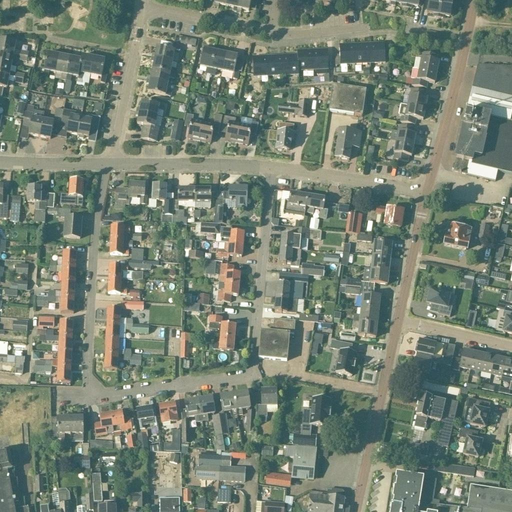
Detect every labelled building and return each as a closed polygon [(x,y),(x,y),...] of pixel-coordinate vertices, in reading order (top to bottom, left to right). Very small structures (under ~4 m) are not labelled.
[(219,9),(219,6),(227,7),(228,0),(215,0),(214,8),(219,9)] [(228,0),(227,7),(233,9),(233,12),(237,13),(239,0),(228,0)] [(249,12),(251,0),(239,0),(237,13),(241,14),(241,11),(249,12)] [(396,4),(401,5),(401,8),(406,9),(407,0),(395,0),(395,7),(396,4)] [(407,0),(406,9),(411,10),(412,7),(418,8),(419,0),(407,0)] [(433,18),(438,19),(441,0),(429,0),(427,14),(434,15),(433,18)] [(453,9),(452,9),(453,0),(441,0),(438,19),(443,20),(443,17),(450,18),(450,17),(451,18),(453,16),(454,11),(453,9)] [(119,18),(107,16),(105,23),(117,25),(119,18)] [(194,50),(197,41),(176,36),(174,46),(194,50)] [(0,53),(13,56),(15,44),(0,41),(0,53)] [(385,44),(369,45),(370,64),(385,64),(385,44)] [(369,45),(354,46),(355,65),(370,64),(369,45)] [(157,48),(156,55),(153,55),(152,59),(172,63),(175,52),(180,53),(181,48),(172,46),(172,51),(157,48)] [(340,66),(355,65),(354,46),(339,46),(340,66)] [(215,53),(208,51),(209,48),(204,47),(204,50),(200,68),(206,69),(205,75),(207,75),(205,83),(209,83),(210,76),(215,53)] [(216,71),(222,73),(227,51),(223,51),(222,54),(215,53),(210,76),(215,77),(216,71)] [(222,73),(234,75),(233,81),(238,81),(239,72),(235,72),(238,57),(230,56),(231,52),(227,51),(222,73)] [(328,51),(312,52),(313,71),(329,70),(328,51)] [(48,79),(49,73),(55,74),(60,53),(55,52),(55,56),(47,54),(44,72),(43,77),(48,79)] [(312,52),(297,53),(298,76),(299,76),(299,72),(313,71),(312,52)] [(0,64),(11,67),(13,56),(0,53),(0,64)] [(70,59),(63,57),(64,53),(60,53),(55,74),(62,75),(61,81),(66,82),(70,59)] [(283,77),(298,76),(297,53),(297,57),(283,57),(283,77)] [(421,60),(419,70),(413,68),(413,69),(437,74),(439,63),(437,63),(438,56),(422,53),(421,60)] [(78,78),(78,79),(77,86),(82,87),(82,82),(88,83),(94,55),(90,54),(89,58),(82,57),(78,78)] [(105,61),(97,60),(98,56),(94,55),(88,83),(89,84),(90,77),(101,79),(100,84),(105,85),(107,76),(102,75),(105,61)] [(78,57),(78,60),(70,59),(66,82),(71,83),(72,77),(78,78),(82,57),(82,56),(81,57),(78,57)] [(283,57),(268,58),(269,77),(283,77),(283,57)] [(253,78),(269,77),(268,58),(252,59),(253,78)] [(154,63),(152,70),(176,75),(177,70),(171,69),(172,63),(152,59),(151,62),(154,63)] [(0,64),(0,76),(9,78),(11,67),(0,64)] [(477,67),(472,90),(463,129),(462,129),(455,161),(456,161),(455,165),(453,166),(452,170),(453,172),(453,173),(499,184),(501,174),(511,176),(511,68),(479,67),(477,67)] [(434,85),(437,74),(413,69),(411,80),(409,80),(408,85),(412,85),(412,87),(427,90),(428,83),(434,85)] [(152,70),(151,78),(148,77),(147,81),(168,85),(169,79),(175,80),(176,75),(152,70)] [(0,98),(2,98),(4,89),(7,89),(9,78),(0,76),(0,98)] [(172,93),(166,91),(168,85),(147,81),(146,85),(149,86),(148,93),(171,98),(172,93)] [(366,92),(332,87),(329,113),(362,117),(366,92)] [(411,89),(410,96),(408,107),(425,110),(427,99),(425,99),(426,92),(411,89)] [(74,100),(72,105),(82,108),(84,103),(74,100)] [(165,107),(159,106),(141,102),(140,110),(137,109),(136,113),(157,117),(158,111),(164,112),(165,107)] [(22,115),(25,104),(19,103),(16,114),(22,115)] [(93,110),(100,112),(102,105),(95,103),(93,110)] [(299,108),(278,106),(277,114),(298,117),(297,118),(307,119),(309,104),(299,103),(299,108)] [(415,126),(416,120),(423,121),(425,110),(408,107),(407,107),(400,106),(398,117),(401,117),(400,123),(415,126)] [(54,123),(43,121),(39,138),(50,140),(53,125),(61,126),(63,111),(56,110),(54,123)] [(81,119),(75,118),(76,113),(63,111),(61,126),(68,127),(67,134),(78,136),(81,119)] [(23,128),(30,130),(29,136),(39,138),(43,121),(44,114),(34,112),(33,114),(26,113),(24,120),(23,128)] [(158,129),(155,128),(157,117),(136,113),(136,117),(138,118),(137,125),(144,127),(141,140),(156,143),(158,129)] [(203,124),(192,121),(193,117),(187,116),(185,128),(190,129),(188,140),(199,142),(203,124)] [(216,116),(214,126),(203,124),(199,142),(210,145),(213,133),(218,134),(222,117),(216,116)] [(88,138),(90,132),(97,133),(100,119),(92,117),(91,121),(81,119),(78,136),(88,138)] [(240,125),(235,124),(236,120),(224,117),(220,138),(226,139),(225,142),(236,144),(240,125)] [(170,140),(179,142),(184,123),(174,121),(170,140)] [(253,121),(251,128),(240,125),(236,144),(247,147),(250,135),(256,136),(259,122),(253,121)] [(279,125),(278,133),(277,133),(276,150),(289,152),(289,147),(290,147),(291,142),(293,142),(294,134),(293,134),(294,126),(279,125)] [(399,126),(398,133),(396,143),(413,147),(415,136),(413,135),(414,129),(399,126)] [(351,147),(358,148),(360,133),(340,130),(335,159),(349,161),(351,147)] [(408,163),(409,157),(411,158),(413,147),(396,143),(394,154),(393,161),(408,163)] [(82,207),(83,199),(83,188),(82,188),(83,182),(70,182),(69,196),(66,196),(65,206),(75,207),(82,207)] [(148,197),(144,197),(145,186),(129,185),(129,191),(117,190),(116,206),(128,206),(129,200),(137,200),(137,198),(140,198),(140,206),(147,206),(148,197)] [(0,220),(7,221),(8,220),(10,220),(11,212),(8,212),(8,198),(2,198),(3,187),(0,186),(0,220)] [(173,195),(166,195),(166,187),(153,186),(152,202),(165,202),(164,216),(173,217),(174,201),(173,201),(173,195)] [(28,204),(34,204),(34,224),(45,224),(45,213),(46,213),(47,209),(46,209),(47,197),(41,197),(41,189),(28,188),(28,204)] [(196,190),(195,190),(195,188),(190,188),(189,190),(178,190),(178,202),(174,201),(173,217),(172,225),(178,225),(178,226),(186,226),(186,224),(194,224),(194,219),(191,219),(191,221),(184,221),(184,212),(179,212),(179,208),(185,208),(185,209),(194,209),(194,210),(196,210),(196,204),(196,190)] [(206,188),(205,190),(196,190),(196,204),(210,204),(210,188),(206,188)] [(215,207),(213,225),(220,226),(227,227),(228,209),(228,201),(236,202),(236,210),(246,210),(247,190),(229,189),(228,194),(223,194),(223,201),(218,201),(218,207),(215,207)] [(291,194),(289,203),(285,202),(283,215),(284,215),(284,213),(295,215),(295,216),(304,217),(304,219),(305,214),(308,197),(291,194)] [(47,195),(47,197),(46,209),(47,209),(53,209),(55,195),(47,195)] [(327,212),(323,211),(325,199),(308,197),(305,214),(313,216),(314,210),(321,211),(319,219),(326,220),(327,212)] [(12,198),(11,212),(10,220),(10,223),(19,224),(21,198),(12,198)] [(339,207),(338,214),(348,215),(349,208),(339,207)] [(376,216),(386,217),(384,227),(400,229),(403,212),(377,208),(376,216)] [(81,220),(70,219),(70,211),(58,210),(57,218),(65,219),(64,239),(80,240),(81,220)] [(346,234),(353,235),(359,236),(360,229),(359,229),(360,216),(348,214),(346,234)] [(173,217),(164,216),(162,216),(162,224),(172,225),(173,217)] [(304,219),(302,230),(309,231),(310,220),(304,219)] [(219,236),(220,226),(213,225),(202,225),(201,234),(219,236)] [(486,243),(490,227),(481,225),(477,241),(486,243)] [(469,235),(470,231),(448,226),(446,237),(444,246),(461,250),(467,252),(468,243),(470,235),(469,235)] [(112,227),(111,242),(127,242),(128,235),(130,235),(130,228),(112,227)] [(282,236),(280,249),(301,252),(302,241),(320,242),(321,232),(317,231),(309,231),(302,230),(299,230),(294,229),(293,237),(282,236)] [(221,230),(220,245),(243,247),(244,234),(231,233),(231,231),(221,230)] [(365,236),(359,236),(353,235),(352,243),(364,244),(365,236)] [(110,256),(122,257),(129,257),(129,251),(132,251),(131,262),(143,262),(144,251),(133,250),(133,243),(128,242),(127,242),(111,242),(110,256)] [(374,243),(373,256),(390,257),(392,245),(374,243)] [(347,266),(349,245),(343,244),(340,265),(347,266)] [(229,259),(229,257),(241,258),(243,247),(220,245),(224,246),(224,251),(218,251),(217,258),(229,259)] [(291,261),(292,258),(301,259),(302,258),(302,253),(301,253),(301,252),(280,249),(279,265),(291,266),(291,269),(299,269),(299,262),(291,261)] [(185,259),(203,261),(204,254),(190,253),(190,250),(185,250),(185,253),(185,259)] [(63,253),(63,263),(50,262),(50,268),(75,269),(75,261),(76,261),(76,253),(63,253)] [(373,256),(371,271),(389,272),(390,257),(373,256)] [(150,271),(150,267),(150,263),(142,263),(131,262),(131,268),(131,270),(150,271)] [(215,264),(207,263),(206,273),(215,274),(215,264)] [(302,265),(301,277),(302,277),(324,279),(324,269),(314,268),(314,266),(302,265)] [(16,266),(16,275),(27,276),(28,267),(16,266)] [(110,266),(109,281),(127,282),(128,267),(110,266)] [(219,277),(219,284),(239,286),(240,275),(233,274),(234,267),(220,266),(219,277)] [(62,274),(62,284),(75,284),(75,276),(75,269),(50,268),(50,273),(62,274)] [(374,290),(375,285),(387,286),(389,272),(371,271),(370,284),(361,283),(361,282),(346,281),(340,281),(340,286),(346,287),(346,288),(374,290)] [(288,300),(289,290),(301,291),(302,277),(301,277),(289,276),(288,285),(277,284),(276,299),(288,300)] [(459,287),(470,290),(473,279),(462,276),(459,287)] [(476,276),(474,283),(486,286),(488,278),(476,276)] [(108,295),(120,296),(127,296),(127,282),(109,281),(108,295)] [(18,282),(17,291),(27,292),(28,283),(18,282)] [(62,284),(61,293),(49,292),(49,298),(73,299),(74,292),(75,284),(62,284)] [(219,284),(218,291),(217,303),(230,304),(231,297),(238,298),(239,286),(219,284)] [(362,297),(361,309),(378,311),(380,298),(373,297),(374,290),(346,288),(345,295),(362,297)] [(426,303),(426,305),(439,308),(437,315),(450,318),(455,297),(429,292),(426,303)] [(184,295),(183,304),(191,305),(192,296),(184,295)] [(209,296),(198,295),(197,306),(208,306),(209,296)] [(73,307),(73,299),(49,298),(35,298),(35,308),(48,309),(49,304),(61,304),(60,314),(73,315),(74,307),(73,307)] [(298,301),(288,300),(276,299),(274,313),(296,315),(298,301)] [(125,303),(124,311),(143,312),(143,304),(125,303)] [(119,326),(126,326),(132,327),(132,320),(120,320),(120,310),(107,309),(107,318),(107,325),(119,326)] [(361,309),(360,317),(354,316),(353,323),(377,325),(378,311),(361,309)] [(507,319),(503,333),(511,334),(511,314),(504,313),(503,318),(507,319)] [(209,330),(220,331),(219,338),(235,339),(236,326),(222,325),(223,319),(210,318),(209,330)] [(39,319),(38,328),(43,329),(49,329),(50,319),(39,319)] [(287,362),(289,335),(294,336),(295,323),(274,321),(272,333),(261,332),(259,360),(287,362)] [(27,324),(13,322),(12,332),(27,333),(27,324)] [(59,338),(72,338),(72,331),(73,331),(73,323),(60,322),(59,338)] [(352,329),(359,330),(358,337),(375,339),(377,325),(353,323),(352,329)] [(119,341),(119,326),(107,325),(107,332),(106,332),(106,340),(119,341)] [(149,327),(132,327),(126,326),(125,331),(131,332),(131,335),(148,335),(149,327)] [(312,334),(309,356),(317,357),(320,335),(312,334)] [(355,343),(355,337),(341,335),(340,341),(355,343)] [(59,344),(58,353),(72,354),(72,346),(71,346),(72,338),(59,338),(53,338),(39,337),(39,343),(59,344)] [(212,351),(218,351),(218,352),(234,353),(235,339),(219,338),(213,337),(212,351)] [(119,341),(106,340),(105,348),(106,348),(105,355),(118,356),(124,356),(131,357),(131,351),(118,350),(119,341)] [(452,360),(444,358),(434,356),(436,344),(419,340),(416,354),(415,359),(415,360),(432,364),(442,366),(450,368),(452,360)] [(189,360),(190,341),(181,341),(180,360),(189,360)] [(352,378),(357,354),(350,353),(352,346),(332,342),(331,349),(340,351),(335,374),(352,378)] [(459,369),(470,371),(474,354),(463,352),(461,361),(455,360),(453,371),(458,373),(459,369)] [(58,353),(58,363),(35,362),(35,367),(45,368),(52,369),(58,369),(70,370),(71,362),(72,354),(58,353)] [(470,371),(481,374),(485,356),(474,354),(470,371)] [(0,363),(15,365),(14,375),(23,376),(23,364),(24,364),(25,358),(7,357),(7,356),(0,355),(0,363)] [(118,356),(105,355),(105,362),(104,362),(104,371),(117,372),(117,362),(118,356)] [(141,367),(141,357),(131,357),(124,356),(124,362),(130,362),(130,366),(141,367)] [(481,374),(491,376),(495,359),(485,356),(481,374)] [(491,376),(502,379),(506,361),(495,359),(491,376)] [(429,375),(432,364),(415,360),(412,372),(411,379),(438,385),(439,377),(429,375)] [(502,379),(511,381),(511,379),(511,362),(506,361),(502,379)] [(70,376),(70,370),(58,369),(57,384),(70,385),(70,376)] [(267,418),(267,407),(277,407),(276,391),(261,391),(262,406),(257,406),(257,418),(267,418)] [(243,416),(242,410),(250,409),(247,393),(234,395),(237,417),(243,416)] [(231,418),(237,417),(234,395),(220,397),(222,413),(230,412),(231,418)] [(427,419),(440,422),(435,446),(448,449),(458,403),(445,400),(445,403),(431,400),(431,399),(421,397),(416,417),(414,428),(424,430),(427,419)] [(208,422),(208,416),(214,415),(212,399),(198,401),(202,423),(208,422)] [(293,446),(316,447),(316,437),(309,437),(311,427),(328,428),(329,418),(330,418),(331,411),(329,411),(330,401),(312,399),(311,411),(303,410),(301,435),(294,435),(293,446)] [(488,422),(487,421),(489,412),(479,410),(480,403),(468,400),(466,408),(474,410),(470,425),(485,429),(485,427),(488,426),(488,422)] [(196,424),(202,423),(198,401),(185,403),(187,419),(195,418),(196,424)] [(178,422),(176,416),(174,405),(159,407),(161,418),(162,425),(178,422)] [(145,430),(144,422),(154,420),(152,407),(136,410),(138,423),(139,423),(140,431),(145,430)] [(255,412),(248,412),(246,428),(247,428),(247,435),(253,436),(255,412)] [(122,413),(110,415),(112,429),(119,428),(120,433),(132,432),(130,419),(123,420),(122,413)] [(106,430),(112,429),(110,415),(99,417),(100,424),(94,425),(96,438),(107,436),(106,430)] [(226,415),(219,416),(222,436),(223,442),(225,450),(228,450),(226,436),(229,435),(226,415)] [(222,436),(219,416),(212,417),(215,437),(222,436)] [(65,440),(65,436),(70,435),(70,418),(51,419),(52,440),(65,440)] [(70,435),(71,435),(71,443),(83,443),(83,435),(83,418),(70,418),(70,435)] [(190,421),(182,422),(182,444),(190,444),(190,421)] [(481,453),(480,451),(482,442),(472,440),(473,433),(461,430),(459,438),(467,440),(463,455),(478,459),(478,457),(480,457),(481,453)] [(163,453),(179,453),(179,431),(171,431),(171,444),(163,444),(163,453)] [(137,449),(136,436),(126,438),(128,447),(124,447),(125,451),(137,449)] [(148,452),(146,437),(137,438),(139,449),(139,453),(148,452)] [(214,444),(215,451),(223,450),(222,442),(214,444)] [(89,457),(89,445),(83,445),(83,455),(81,455),(81,458),(80,458),(81,470),(90,470),(90,457),(89,457)] [(262,455),(272,456),(272,448),(262,447),(262,455)] [(289,458),(294,459),(293,478),(312,480),(315,450),(291,447),(289,458)] [(12,475),(12,473),(14,472),(14,470),(12,460),(14,460),(13,451),(0,453),(0,511),(28,511),(28,509),(25,509),(24,498),(22,497),(18,497),(17,480),(15,480),(14,475),(12,475)] [(115,454),(103,455),(103,462),(115,462),(115,454)] [(177,464),(179,456),(171,454),(169,462),(177,464)] [(196,482),(219,483),(220,457),(199,456),(198,466),(196,466),(196,482)] [(220,457),(219,483),(244,484),(245,470),(245,469),(231,468),(231,458),(220,457)] [(475,470),(435,464),(434,472),(473,478),(475,470)] [(267,474),(266,484),(290,487),(292,477),(267,474)] [(511,511),(511,492),(470,486),(467,509),(439,506),(439,502),(433,501),(436,481),(396,474),(395,481),(396,481),(395,488),(394,488),(392,500),(393,500),(392,507),(391,507),(389,511),(511,511)] [(92,475),(94,503),(102,502),(100,475),(92,475)] [(43,477),(35,477),(36,495),(44,495),(43,477)] [(69,511),(69,504),(70,504),(69,493),(66,489),(58,490),(58,495),(52,495),(53,511),(69,511)] [(218,490),(217,504),(230,504),(231,491),(218,490)] [(327,494),(326,498),(310,497),(309,509),(303,509),(303,511),(342,511),(344,500),(344,495),(343,492),(327,490),(327,494)] [(183,491),(183,503),(191,503),(191,491),(183,491)] [(137,510),(147,509),(147,494),(132,495),(132,504),(137,504),(137,510)] [(85,496),(86,511),(94,511),(93,495),(85,496)] [(179,511),(179,499),(159,500),(159,511),(179,511)] [(128,511),(122,511),(116,511),(116,507),(116,502),(105,502),(105,507),(98,507),(98,511),(135,511),(136,511),(128,511)] [(255,511),(283,511),(284,505),(256,503),(255,511)]
